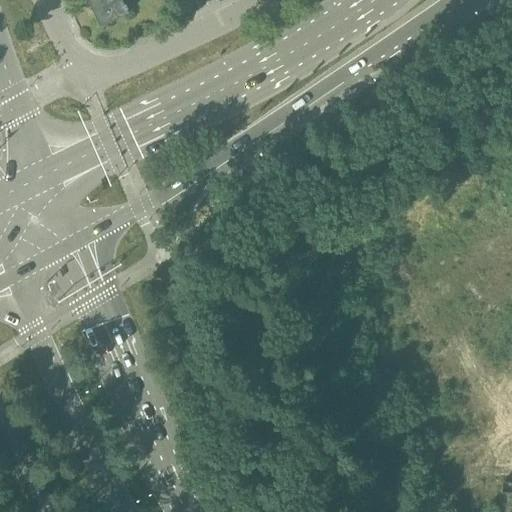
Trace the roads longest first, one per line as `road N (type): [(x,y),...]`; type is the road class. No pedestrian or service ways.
road 1 (secondary): [(79,241),(450,0)]
road 2 (secondary): [(374,0),(286,55),(49,173)]
road 3 (primary): [(193,511),(79,241)]
road 4 (primary): [(27,336),(115,511)]
road 5 (unclassified): [(86,71),(144,59),(263,0)]
road 6 (primary): [(49,173),(0,31)]
